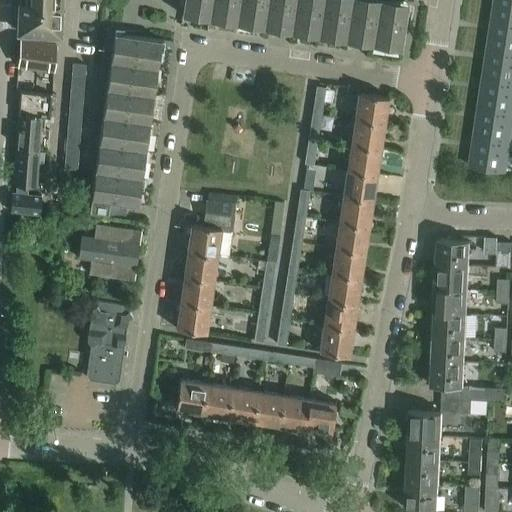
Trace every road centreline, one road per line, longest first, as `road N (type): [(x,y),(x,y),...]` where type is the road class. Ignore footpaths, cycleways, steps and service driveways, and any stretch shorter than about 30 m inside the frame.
road 1 (residential): [(133,455),(187,56),(427,90)]
road 2 (residential): [(352,511),(409,213)]
road 3 (residential): [(133,455),(246,482),(317,511)]
road 4 (residential): [(0,447),(133,455)]
road 5 (residential): [(409,213),(427,90)]
